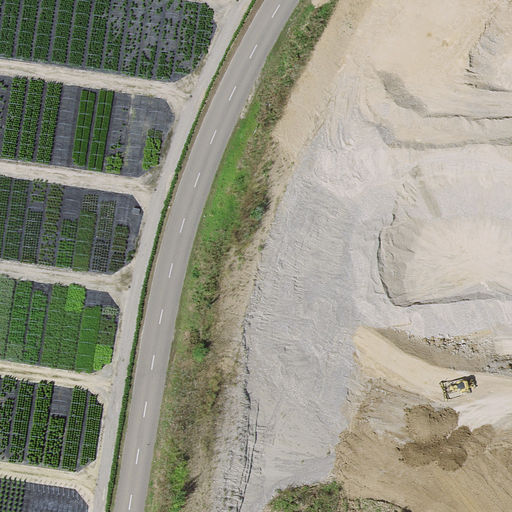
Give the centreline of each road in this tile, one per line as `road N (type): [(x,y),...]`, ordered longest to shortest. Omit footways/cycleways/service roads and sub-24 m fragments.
road 1 (unclassified): [(128,511),(185,206),(219,119),(282,0)]
road 2 (track): [(242,0),(147,233),(98,511)]
road 3 (track): [(195,102),(172,91),(0,66)]
road 4 (track): [(160,195),(0,166)]
road 5 (track): [(138,286),(0,266)]
road 6 (track): [(0,367),(120,385)]
